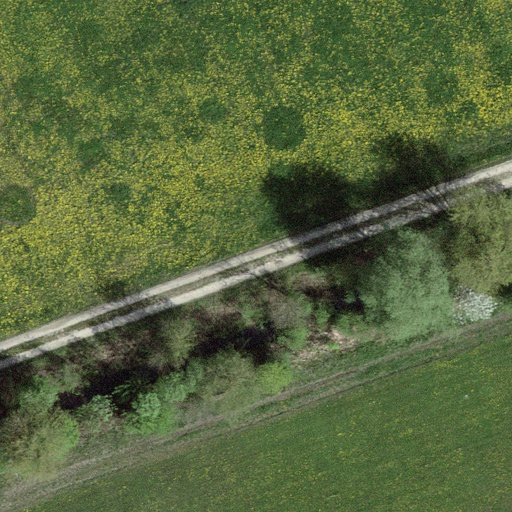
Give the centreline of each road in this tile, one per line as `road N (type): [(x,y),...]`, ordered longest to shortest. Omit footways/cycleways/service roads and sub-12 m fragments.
road 1 (track): [(0,358),(511,172)]
road 2 (track): [(0,481),(511,306)]
